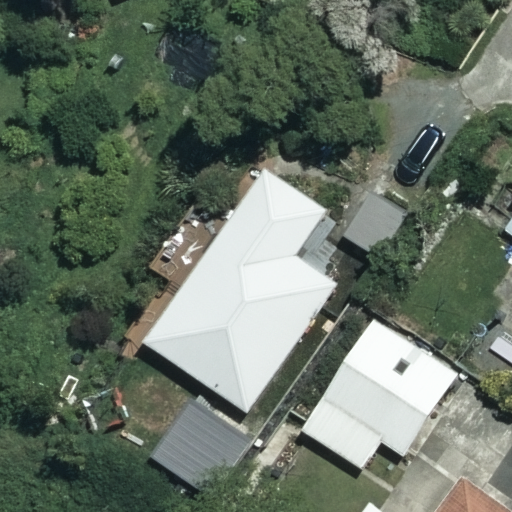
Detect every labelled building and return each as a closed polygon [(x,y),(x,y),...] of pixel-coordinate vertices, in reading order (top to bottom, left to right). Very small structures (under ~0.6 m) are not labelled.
[(322,210),(260,168),(142,340),(246,412),(334,285),(291,255),(322,210)] [(511,199),(495,225),(511,236),(511,199)] [(452,371),(367,318),(297,428),(356,466),(375,437),(400,453),(452,371)] [(262,435),(213,401),(168,465),(217,500),(262,435)] [(390,511),(383,507),(379,511),(503,511),(464,483),(442,511),(390,511)]
